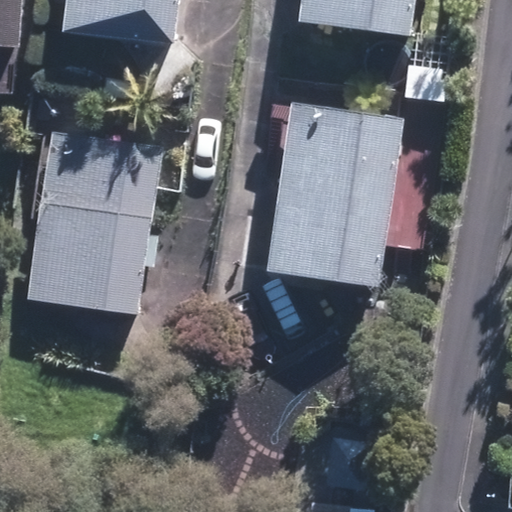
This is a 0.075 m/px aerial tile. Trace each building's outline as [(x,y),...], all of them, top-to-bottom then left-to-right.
[(0,0),(0,47),(20,48),(21,0),(0,0)] [(172,45),(175,0),(64,0),(61,37),(172,45)] [(420,0),(301,0),(299,27),(417,40),(420,0)] [(381,252),(395,116),(280,104),(263,276),(377,287),(381,252)] [(163,143),(47,131),(28,304),(144,316),(163,143)] [(328,433),(274,511),(384,511),(403,484),(328,433)]
